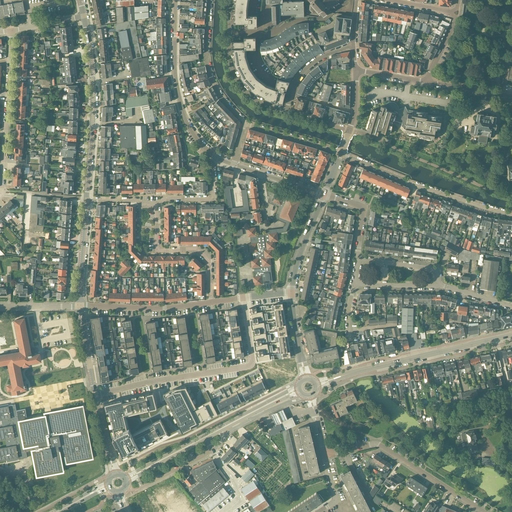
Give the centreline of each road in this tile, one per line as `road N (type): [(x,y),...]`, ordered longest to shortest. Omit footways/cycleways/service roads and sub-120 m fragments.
road 1 (residential): [(95,394),(250,365),(243,298)]
road 2 (secondary): [(297,387),(125,477)]
road 3 (tertiary): [(86,197),(93,98),(83,15)]
road 4 (residential): [(511,214),(340,152)]
road 5 (residential): [(485,511),(373,443),(325,455)]
road 6 (secondary): [(339,376),(511,335)]
road 7 (residential): [(212,154),(188,127),(178,96),(175,0)]
road 8 (residential): [(0,194),(11,30)]
road 9 (residential): [(211,302),(207,258),(158,243),(157,200)]
road 10 (residential): [(210,0),(210,71),(245,122)]
road 11 (residential): [(79,307),(211,302)]
